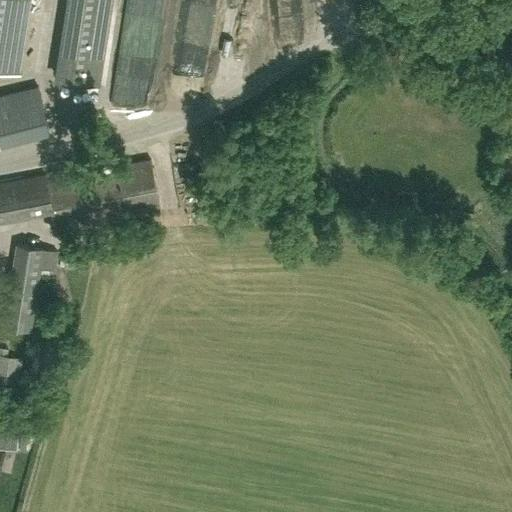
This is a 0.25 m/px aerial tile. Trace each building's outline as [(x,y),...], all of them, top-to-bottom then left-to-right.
[(0,0),(0,70),(19,73),(29,0),(0,0)] [(69,0),(58,80),(99,86),(111,0),(69,0)] [(0,96),(0,126),(0,127),(50,116),(44,87),(0,96)] [(51,117),(5,127),(8,144),(55,134),(51,117)] [(56,231),(161,210),(151,159),(47,180),(46,174),(0,182),(0,216),(51,206),(56,231)] [(11,268),(2,326),(32,330),(42,268),(54,270),(57,251),(17,244),(14,269),(11,268)] [(81,277),(74,306),(92,311),(99,282),(81,277)] [(0,381),(18,385),(23,359),(0,355),(0,381)] [(0,431),(0,436),(0,448),(14,450),(15,432),(0,431)]
